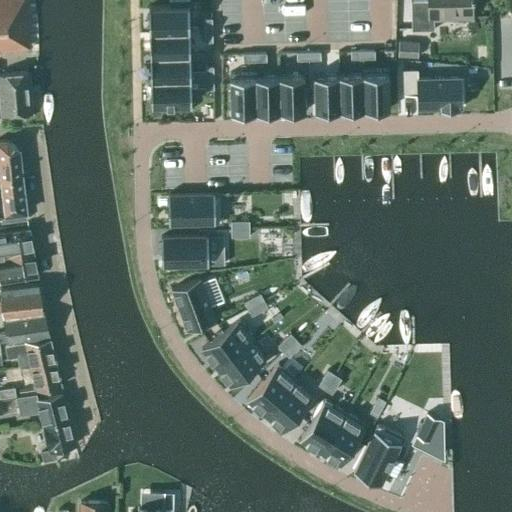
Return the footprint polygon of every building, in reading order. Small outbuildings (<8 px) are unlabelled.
[(0,0),(0,48),(28,46),(24,0),(0,0)] [(169,0),(170,5),(148,6),(149,30),(149,31),(189,30),(187,0),(169,0)] [(472,15),(471,0),(409,0),(411,29),(433,29),(433,16),(472,15)] [(211,17),(203,17),(203,29),(211,29),(211,17)] [(211,29),(203,29),(204,41),(212,41),(211,29)] [(149,54),(189,53),(189,30),(149,31),(149,54)] [(398,41),(397,55),(416,56),(416,42),(409,41),(398,41)] [(362,49),(350,50),(350,58),(362,57),(362,49)] [(374,49),(362,49),(362,57),(374,57),(374,49)] [(320,50),(308,51),(308,59),(320,58),(320,50)] [(308,51),(296,51),(296,59),(308,59),(308,51)] [(254,52),(242,52),(242,61),(254,60),(254,52)] [(265,52),(254,52),(254,60),(266,60),(265,52)] [(189,53),(149,54),(150,78),(190,77),(189,53)] [(212,65),(204,65),(205,77),(213,77),(212,65)] [(387,68),(362,69),(363,108),(388,107),(387,68)] [(417,68),(402,68),(403,93),(416,93),(416,107),(439,106),(439,107),(459,107),(458,106),(462,106),(461,76),(417,77),(417,68)] [(338,73),(339,109),(363,108),(362,69),(361,69),(362,72),(338,73)] [(0,93),(30,91),(28,70),(0,72),(0,93)] [(253,71),(229,72),(230,112),(254,111),(253,71)] [(255,71),(253,71),(254,111),(279,110),(279,111),(278,75),(255,75),(255,71)] [(338,73),(313,74),(314,109),(339,109),(338,73)] [(303,74),(278,75),(279,111),(304,110),(303,74)] [(190,77),(150,78),(151,103),(172,103),(172,109),(190,108),(190,77)] [(213,77),(205,77),(205,89),(213,89),(213,77)] [(1,114),(31,112),(30,91),(0,93),(0,105),(0,106),(1,114)] [(0,178),(21,176),(18,148),(7,139),(0,139),(0,178)] [(25,211),(26,211),(21,176),(0,178),(0,186),(3,214),(0,214),(1,221),(26,218),(25,211)] [(221,192),(168,193),(168,223),(222,222),(221,192)] [(248,219),(230,219),(230,227),(248,227),(248,219)] [(0,255),(32,251),(28,227),(0,231),(0,255)] [(248,227),(230,227),(230,235),(248,235),(248,227)] [(207,234),(160,235),(161,265),(207,264),(207,234)] [(2,280),(36,274),(32,251),(0,255),(0,279),(2,279),(2,280)] [(199,276),(171,287),(177,303),(180,312),(181,312),(187,328),(215,318),(199,276)] [(0,310),(2,310),(4,315),(42,310),(38,283),(0,288),(0,294),(1,300),(0,300),(0,310)] [(259,292),(244,300),(247,307),(263,299),(259,292)] [(263,299),(247,307),(251,314),(267,306),(263,299)] [(43,311),(42,311),(42,310),(4,315),(3,316),(6,330),(0,331),(0,340),(9,339),(48,334),(43,311)] [(239,317),(201,347),(215,366),(254,337),(239,317)] [(290,332),(277,344),(282,350),(295,338),(290,332)] [(254,337),(215,366),(230,385),(265,358),(251,340),(254,337)] [(16,355),(18,366),(55,361),(49,338),(13,343),(4,345),(7,357),(16,355)] [(295,338),(282,350),(288,356),(301,343),(295,338)] [(18,391),(60,384),(55,361),(18,366),(22,381),(17,382),(18,391)] [(278,362),(246,399),(265,415),(296,378),(278,362)] [(327,368),(317,383),(324,388),(334,373),(327,368)] [(334,373),(324,388),(331,392),(341,377),(334,373)] [(296,378),(265,415),(283,430),(311,396),(294,381),(297,378),(296,378)] [(0,387),(0,396),(16,394),(15,386),(0,387)] [(19,414),(39,410),(43,424),(68,417),(62,392),(37,398),(36,393),(15,396),(19,414)] [(377,395),(369,411),(376,415),(385,399),(377,395)] [(325,398),(299,439),(320,451),(345,410),(325,398)] [(345,410),(320,451),(340,464),(366,423),(345,410)] [(427,412),(416,434),(428,440),(439,418),(427,412)] [(43,461),(58,457),(55,447),(75,443),(68,417),(43,424),(49,448),(41,450),(43,461)] [(377,422),(353,470),(380,484),(385,473),(395,477),(403,461),(393,456),(403,435),(377,422)] [(106,511),(107,500),(80,499),(79,511),(106,511)]
